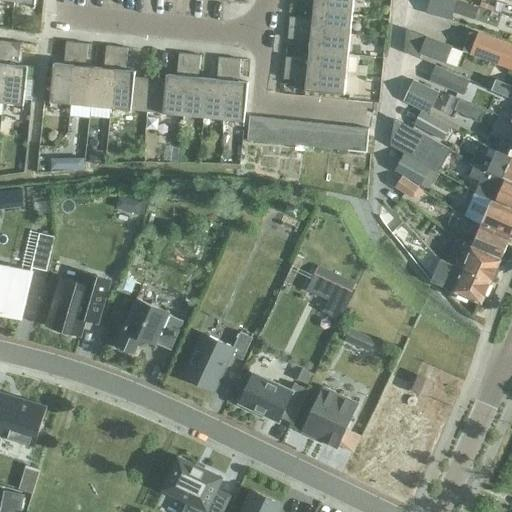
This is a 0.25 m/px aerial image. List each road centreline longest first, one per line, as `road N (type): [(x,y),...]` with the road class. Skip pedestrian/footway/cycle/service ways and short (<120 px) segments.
road 1 (residential): [(386,511),(153,399),(0,351)]
road 2 (residential): [(45,15),(267,38),(272,0)]
road 3 (residential): [(439,511),(511,356)]
